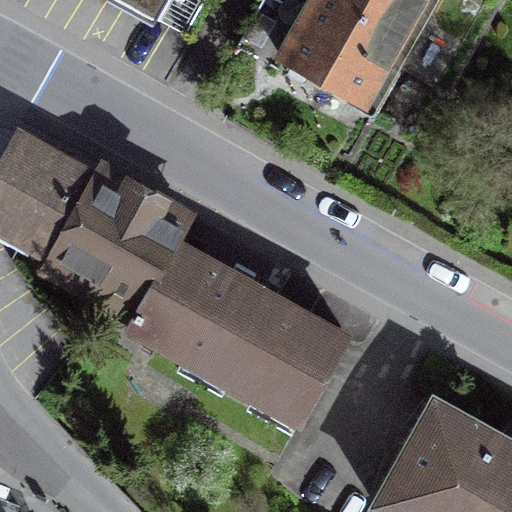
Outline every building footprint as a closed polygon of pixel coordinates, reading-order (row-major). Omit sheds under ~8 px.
[(124,0),(151,16),(160,0),(124,0)] [(329,0),(318,21),(281,0),(264,0),(238,47),(277,69),(283,58),(413,132),(437,89),(449,96),(504,0),(329,0)] [(130,326),(176,243),(183,231),(18,139),(0,171),(0,225),(94,278),(79,305),(126,331),(130,326)] [(176,243),(130,326),(301,421),(347,339),(176,243)] [(511,511),(511,440),(435,398),(374,505),(387,511),(511,511)]
